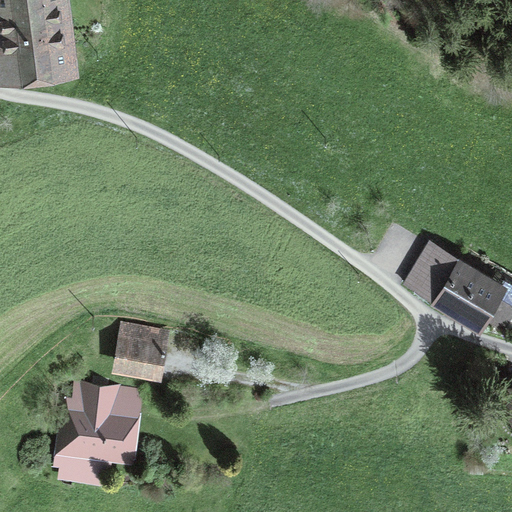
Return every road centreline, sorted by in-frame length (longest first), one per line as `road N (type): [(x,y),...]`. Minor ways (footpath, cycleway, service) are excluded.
road 1 (unclassified): [(0,91),(111,114),(163,136),(297,218),(434,321)]
road 2 (track): [(511,349),(434,321),(401,365),(313,391),(181,367)]
road 3 (track): [(159,414),(313,391)]
